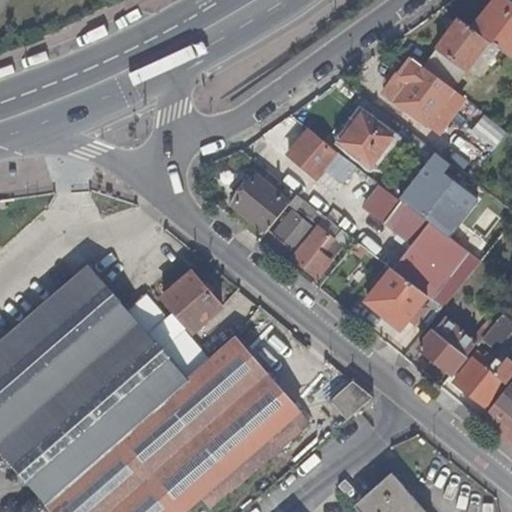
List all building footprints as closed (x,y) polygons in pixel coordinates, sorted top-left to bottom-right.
[(511,5),(505,0),(499,0),(473,32),(489,44),(498,52),(511,62),(511,61),(511,5)] [(462,22),(424,69),(452,91),(466,72),(489,44),(473,32),(462,22)] [(476,80),(498,52),(489,44),(466,72),(476,80)] [(424,69),(416,63),(402,80),(410,87),(397,104),(426,127),(453,92),(452,91),(424,69)] [(410,87),(402,80),(388,97),(397,104),(410,87)] [(394,141),(363,116),(342,143),(374,167),(385,153),(394,141)] [(342,185),(358,168),(340,154),(337,156),(309,132),(289,155),(317,180),(325,170),(342,185)] [(468,179),(481,163),(458,143),(445,159),(468,179)] [(393,160),(385,153),(374,167),(382,174),(393,160)] [(447,165),(432,154),(397,198),(447,238),(477,200),(441,172),(447,165)] [(232,207),(266,234),(290,204),(256,177),(232,207)] [(374,216),(385,224),(402,202),(397,198),(391,194),(374,216)] [(412,246),(392,271),(442,310),(480,263),(447,238),(402,202),(385,224),(412,246)] [(291,213),(272,236),(293,252),(311,229),(291,213)] [(329,238),(316,228),(290,259),(316,280),(329,264),(317,253),(329,238)] [(243,511),(323,444),(307,427),(308,426),(234,342),(188,383),(160,350),(186,328),(192,336),(222,310),(193,276),(163,301),(174,315),(166,322),(145,298),(128,314),(89,269),(42,309),(16,280),(0,293),(0,451),(20,475),(0,492),(0,511),(243,511)] [(414,324),(424,332),(442,310),(392,271),(367,303),(401,330),(421,305),(426,309),(414,324)] [(493,327),(483,340),(495,351),(511,329),(511,326),(506,321),(507,320),(502,316),(493,327)] [(444,318),(433,332),(447,343),(457,330),(444,318)] [(433,332),(419,349),(451,375),(476,345),(478,346),(483,340),(493,327),(488,322),(472,341),(457,330),(447,343),(433,332)] [(473,360),(454,383),(468,394),(486,409),(511,376),(511,364),(506,360),(501,365),(493,376),(488,371),(491,367),(482,360),(478,364),(473,360)] [(491,367),(488,371),(493,376),(501,365),(496,361),(491,367)] [(347,423),(373,400),(352,383),(330,403),(347,423)] [(511,386),(510,385),(489,411),(480,421),(511,447),(511,386)] [(468,394),(460,404),(480,421),(489,411),(486,409),(468,394)] [(422,511),(391,476),(353,509),(356,511),(422,511)]
